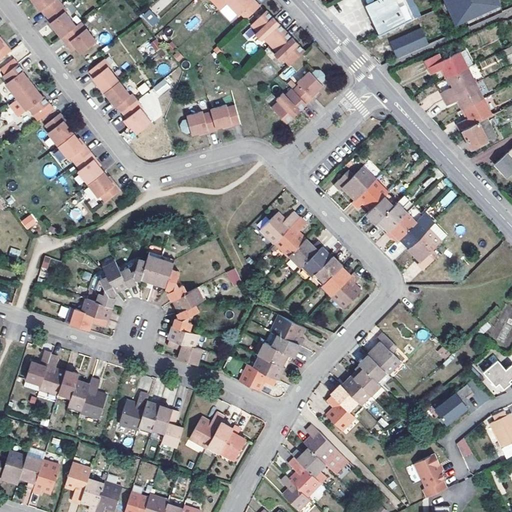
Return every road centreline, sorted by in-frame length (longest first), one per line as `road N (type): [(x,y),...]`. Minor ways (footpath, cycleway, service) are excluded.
road 1 (residential): [(279,163),(261,148),(241,147),(139,169),(1,0)]
road 2 (residential): [(286,411),(391,287),(386,269),(290,174)]
road 3 (residential): [(0,310),(198,373),(286,411)]
road 4 (tertiary): [(379,86),(511,227)]
